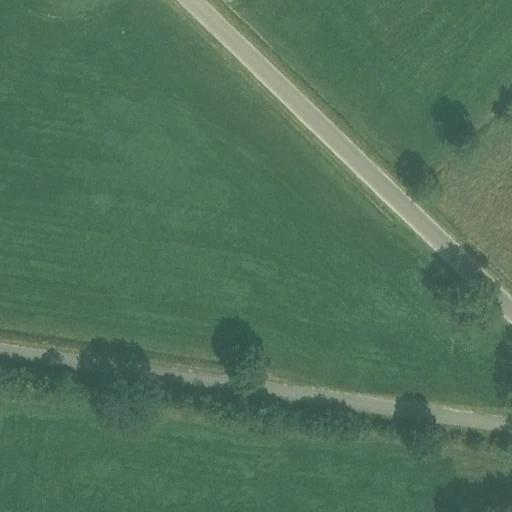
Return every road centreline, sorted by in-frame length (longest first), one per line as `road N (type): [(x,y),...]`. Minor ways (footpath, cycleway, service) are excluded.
road 1 (unclassified): [(511,423),(0,348)]
road 2 (unclassified): [(511,307),(198,0)]
